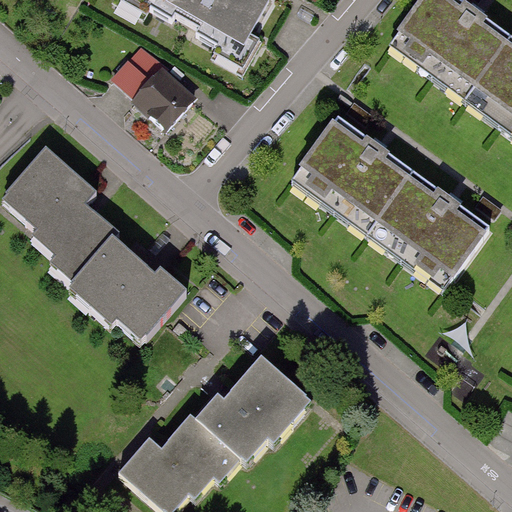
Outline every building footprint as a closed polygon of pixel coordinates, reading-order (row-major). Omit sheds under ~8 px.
[(155,0),(243,48),(268,2),(265,0),(155,0)] [(473,112),(511,57),(511,45),(448,0),(437,0),(396,58),(473,112)] [(101,86),(159,146),(195,111),(137,52),(101,86)] [(511,140),(511,57),(473,112),(511,140)] [(373,245),(418,182),(341,127),(296,190),(373,245)] [(55,272),(77,291),(112,249),(120,240),(88,213),(98,201),(49,159),(7,208),(43,238),(38,244),(62,264),(55,272)] [(448,298),(493,235),(418,182),(373,245),(448,298)] [(156,286),(112,249),(77,291),(70,299),(112,335),(118,328),(143,350),(185,300),(161,280),(156,286)] [(312,406),(263,366),(226,411),(219,405),(199,429),(242,465),(248,470),(269,446),(275,451),(312,406)] [(225,486),(242,465),(199,429),(194,425),(167,458),(154,447),(126,482),(162,511),(181,511),(194,496),(203,504),(221,482),(225,486)]
